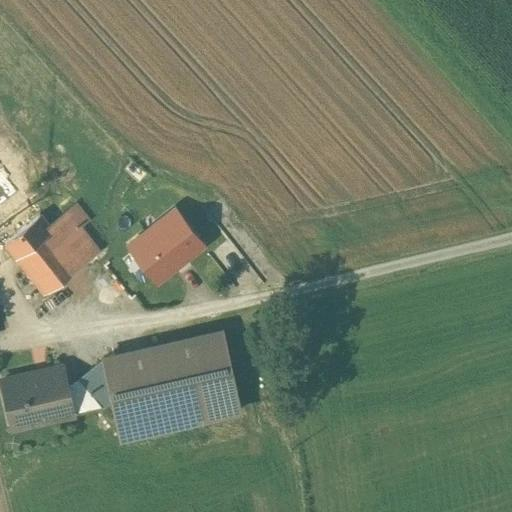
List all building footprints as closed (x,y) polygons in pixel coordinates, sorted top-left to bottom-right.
[(48,225),(21,191),(0,207),(0,241),(2,239),(44,292),(98,250),(79,225),(87,219),(75,204),(48,225)] [(173,209),(129,243),(157,277),(200,243),(173,209)] [(221,330),(101,357),(119,436),(239,409),(221,330)] [(89,369),(78,377),(64,381),(71,411),(99,405),(100,405),(110,397),(103,389),(104,388),(89,369)] [(35,371),(0,379),(10,421),(36,415),(38,422),(72,414),(64,381),(62,373),(37,378),(35,371)]
